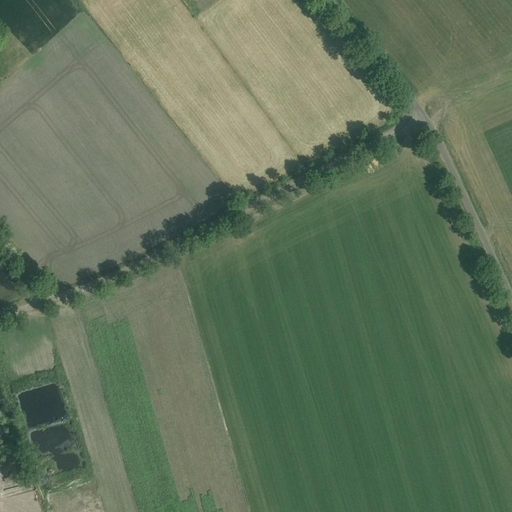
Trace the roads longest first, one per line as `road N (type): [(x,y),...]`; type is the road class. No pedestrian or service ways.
road 1 (unclassified): [(421,114),(224,226),(0,317)]
road 2 (unclassified): [(511,297),(421,114)]
road 3 (unclassified): [(421,114),(330,0)]
